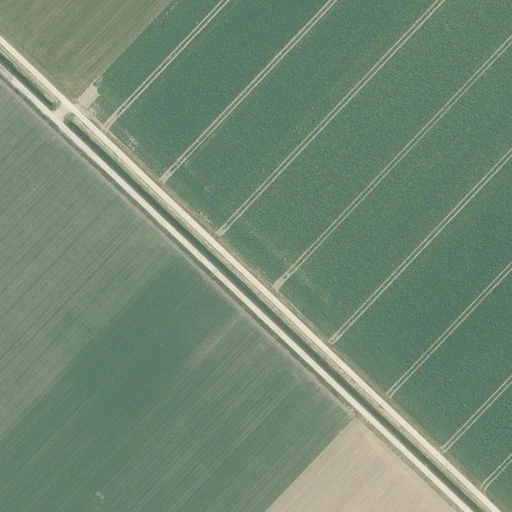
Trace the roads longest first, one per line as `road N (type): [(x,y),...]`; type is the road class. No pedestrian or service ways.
road 1 (track): [(29,69),(496,511)]
road 2 (track): [(468,511),(18,83)]
